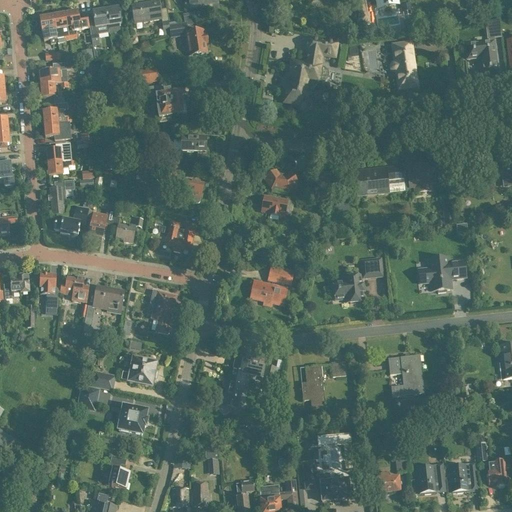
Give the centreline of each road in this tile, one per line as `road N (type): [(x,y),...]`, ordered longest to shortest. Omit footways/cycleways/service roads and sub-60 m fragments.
road 1 (residential): [(197,323),(282,340),(511,316)]
road 2 (residential): [(238,135),(330,146),(511,126)]
road 3 (residential): [(38,255),(14,2)]
road 4 (residential): [(155,511),(197,323)]
road 5 (residential): [(38,255),(207,281)]
road 6 (residential): [(207,281),(238,135)]
road 7 (residential): [(238,135),(255,29),(250,0)]
